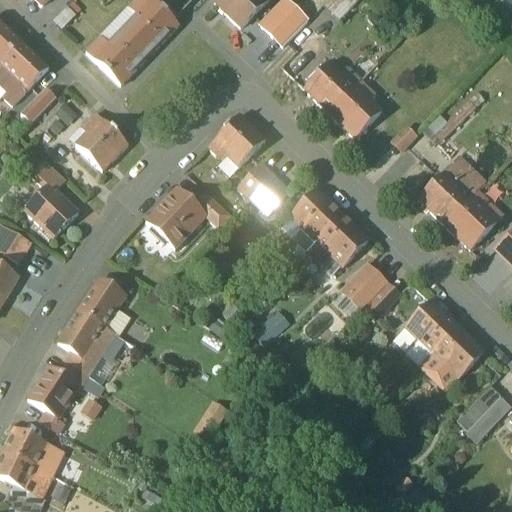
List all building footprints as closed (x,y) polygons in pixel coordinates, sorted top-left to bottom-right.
[(31,0),(42,10),(51,0),(31,0)] [(85,57),(120,90),(177,30),(171,25),(148,2),(145,0),(139,0),(128,12),(135,19),(107,49),(100,42),(85,57)] [(150,0),(148,2),(171,25),(190,5),(189,4),(184,0),(150,0)] [(220,0),(214,7),(240,33),(272,1),(270,0),(220,0)] [(282,51),(309,21),(285,0),(281,0),(256,28),(282,51)] [(324,18),(339,31),(355,14),(341,0),(324,18)] [(52,26),(61,35),(77,19),(68,10),(52,26)] [(0,68),(20,47),(0,27),(0,68)] [(20,47),(0,68),(0,70),(24,94),(26,96),(48,73),(20,47)] [(303,93),(329,118),(360,86),(346,72),(341,77),(329,65),(303,93)] [(23,96),(24,94),(0,70),(0,104),(2,102),(12,111),(25,97),(23,96)] [(375,100),(360,86),(329,118),(355,143),(382,116),(370,105),(375,100)] [(20,119),(30,129),(55,103),(45,93),(20,119)] [(77,119),(64,107),(54,117),(67,130),(77,119)] [(431,144),(449,129),(440,118),(422,133),(431,144)] [(75,150),(102,176),(127,150),(94,119),(80,134),(85,139),(75,150)] [(226,161),(238,172),(264,145),(238,120),(206,152),(221,166),(226,161)] [(383,151),(394,162),(412,144),(401,133),(383,151)] [(226,161),(221,166),(217,171),(228,182),(238,172),(226,161)] [(457,162),(443,176),(455,187),(460,182),(474,197),(484,187),(457,162)] [(48,189),(55,196),(64,186),(43,166),(30,181),(43,194),(48,189)] [(289,197),(270,179),(259,170),(238,192),(249,201),(267,219),(289,197)] [(443,229),(474,197),(460,182),(455,187),(443,176),(417,203),(443,229)] [(44,230),(56,241),(78,218),(55,196),(48,189),(43,194),(23,215),(41,233),(44,230)] [(145,227),(174,254),(205,221),(205,220),(194,210),(176,193),(145,227)] [(292,242),(306,256),(342,220),(316,194),(289,222),(301,233),(296,238),(292,242)] [(489,211),(474,197),(443,229),(469,254),(495,227),(484,216),(489,211)] [(205,221),(218,233),(229,221),(205,199),(194,210),(205,220),(205,221)] [(368,245),(342,220),(306,256),(306,257),(321,271),(325,266),(330,261),(341,272),(368,245)] [(301,233),(289,222),(280,231),(292,242),(296,238),(301,233)] [(44,230),(41,233),(52,244),(56,241),(44,230)] [(0,246),(0,256),(18,267),(29,248),(7,235),(0,246)] [(511,271),(511,236),(494,254),(511,271)] [(332,281),(341,272),(330,261),(325,266),(321,271),(332,281)] [(361,315),(368,308),(386,289),(367,270),(342,296),(359,313),(361,315)] [(0,301),(4,304),(17,283),(0,272),(0,301)] [(98,284),(78,316),(104,333),(116,314),(124,301),(98,284)] [(399,302),(386,289),(368,308),(381,320),(399,302)] [(359,313),(342,296),(332,306),(350,323),(359,313)] [(425,363),(425,364),(456,331),(430,306),(404,334),(416,345),(411,350),(425,363)] [(130,324),(116,314),(104,333),(114,339),(118,342),(130,324)] [(289,328),(277,315),(252,338),(264,351),(289,328)] [(73,358),(83,365),(104,333),(78,316),(57,347),(73,358)] [(483,357),(456,331),(425,364),(440,378),(445,374),(456,384),(483,357)] [(114,339),(104,333),(83,365),(93,371),(114,339)] [(416,345),(404,334),(393,346),(418,370),(425,363),(411,350),(416,345)] [(73,358),(66,368),(87,381),(93,371),(83,365),(73,358)] [(440,378),(425,364),(417,372),(444,398),(456,384),(445,374),(440,378)] [(80,391),(87,381),(66,368),(60,378),(79,390),(78,391),(79,392),(80,391)] [(45,416),(57,424),(78,391),(79,390),(60,378),(48,371),(27,404),(45,416)] [(104,393),(87,381),(80,391),(98,403),(104,393)] [(457,428),(467,437),(478,426),(500,403),(490,393),(457,428)] [(500,403),(478,426),(488,436),(510,413),(500,403)] [(102,413),(88,404),(80,417),(93,426),(102,413)] [(227,415),(212,405),(192,436),(208,445),(227,415)] [(65,429),(57,424),(45,416),(38,428),(59,439),(65,429)] [(477,447),(488,436),(478,426),(467,437),(477,447)] [(12,433),(2,456),(47,478),(54,464),(49,461),(53,453),(12,433)] [(197,457),(183,448),(174,462),(188,470),(197,457)] [(40,491),(47,478),(2,456),(0,459),(0,482),(13,489),(31,498),(36,489),(40,491)] [(412,489),(402,479),(392,491),(401,500),(412,489)] [(13,489),(9,498),(41,511),(44,504),(31,498),(13,489)] [(438,511),(418,492),(404,506),(409,511),(438,511)] [(9,498),(8,497),(3,509),(9,511),(10,511),(40,511),(41,511),(9,498)]
